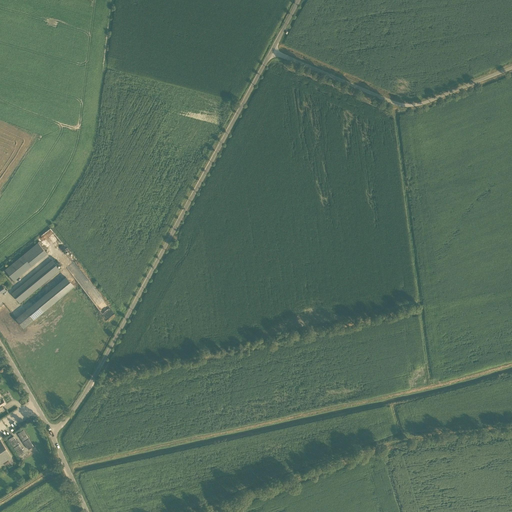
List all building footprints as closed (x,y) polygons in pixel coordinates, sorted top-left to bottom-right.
[(14,281),(47,254),(38,243),(5,270),(14,281)] [(19,303),(60,270),(52,260),(12,294),(19,303)] [(28,313),(26,311),(16,319),(23,328),(74,286),(69,280),(28,314),(28,313)] [(28,438),(23,430),(18,434),(23,441),(28,438)] [(13,436),(8,439),(13,447),(18,444),(13,436)] [(33,446),(28,439),(23,442),(28,450),(33,446)] [(0,440),(0,464),(11,457),(0,440)] [(19,456),(24,452),(19,445),(14,448),(19,456)]
